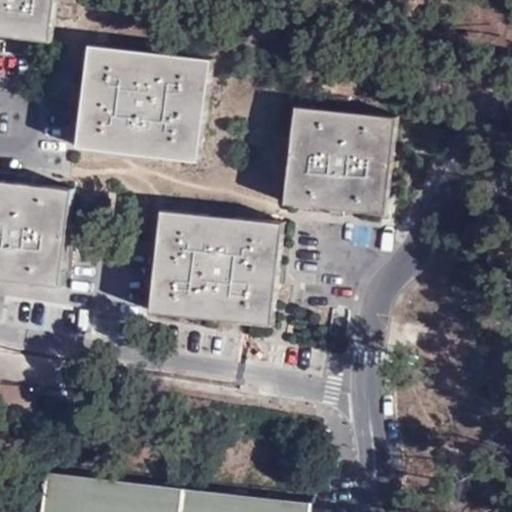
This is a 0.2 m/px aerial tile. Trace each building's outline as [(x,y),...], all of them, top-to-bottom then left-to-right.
[(0,0),(0,31),(62,38),(66,0),(0,0)] [(89,90),(84,141),(206,153),(216,53),(94,40),(89,90)] [(402,110),(303,101),(294,200),(344,205),(394,209),(402,110)] [(0,274),(68,280),(77,181),(27,176),(0,173),(0,274)] [(291,219),(169,206),(158,310),(281,322),(286,271),(291,219)] [(314,511),(315,504),(83,472),(61,469),(55,511),(33,511),(26,511),(0,508),(0,511),(314,511)]
